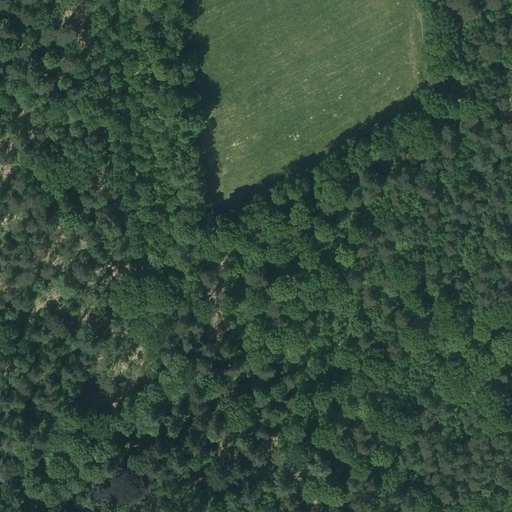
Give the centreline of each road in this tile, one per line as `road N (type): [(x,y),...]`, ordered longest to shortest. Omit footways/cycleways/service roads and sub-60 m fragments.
road 1 (track): [(148,279),(511,73)]
road 2 (track): [(324,511),(99,255)]
road 3 (track): [(115,0),(146,267)]
road 4 (track): [(99,255),(0,118)]
